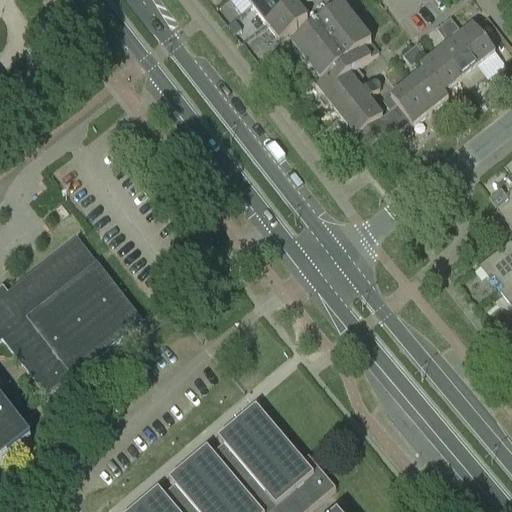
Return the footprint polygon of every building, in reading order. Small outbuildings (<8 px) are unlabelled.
[(231,0),(228,2),(241,18),(252,10),(265,0),(231,0)] [(265,0),(252,10),(266,27),(294,5),(289,0),(265,0)] [(294,5),(266,27),(279,45),(308,23),(294,5)] [(315,32),(289,52),(365,152),(387,136),(383,130),(379,125),(383,121),(363,95),(351,79),(374,61),(379,57),(376,52),(344,10),(315,32)] [(451,23),(444,29),(452,39),(459,33),(451,23)] [(452,39),(444,29),(437,34),(445,44),(452,39)] [(474,30),(457,44),(479,73),(497,59),(474,30)] [(457,44),(439,57),(462,86),(479,73),(457,44)] [(417,50),(410,55),(418,65),(425,60),(417,50)] [(418,65),(410,55),(403,60),(411,71),(418,65)] [(422,70),(426,76),(426,75),(444,99),(445,98),(462,86),(439,57),(422,70)] [(449,104),(445,98),(444,99),(426,75),(426,76),(409,89),(431,117),(449,104)] [(399,96),(391,102),(398,110),(397,111),(406,122),(410,128),(413,131),(431,117),(409,89),(399,96)] [(390,102),(384,106),(390,114),(396,110),(390,102)] [(397,111),(390,116),(399,128),(406,122),(397,111)] [(383,121),(379,125),(383,130),(391,125),(386,119),(383,121)] [(406,122),(399,128),(403,133),(410,128),(406,122)] [(387,136),(395,130),(391,125),(383,130),(387,136)] [(395,130),(387,136),(392,142),(399,136),(395,130)] [(511,233),(511,192),(505,198),(509,203),(496,213),(511,233)] [(0,468),(31,444),(0,404),(0,345),(2,345),(46,401),(142,326),(78,243),(8,298),(3,291),(0,293),(0,468)] [(500,296),(511,287),(511,248),(510,246),(480,270),(490,284),(494,280),(503,292),(499,295),(500,296)] [(511,287),(500,296),(510,309),(511,307),(511,287)] [(312,511),(335,493),(308,461),(302,466),(256,411),(218,443),(223,449),(212,458),(207,452),(169,484),(174,491),(163,500),(158,494),(136,511),(312,511)]
